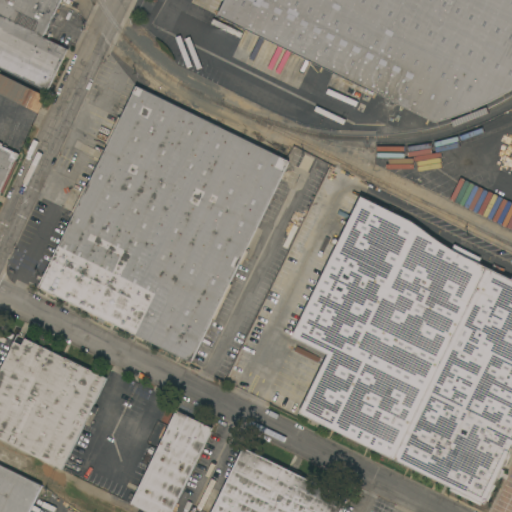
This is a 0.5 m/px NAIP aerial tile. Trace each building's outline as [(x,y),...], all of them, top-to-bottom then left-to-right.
[(60,0),(42,36),(68,49),(47,90),(0,66),(0,0),(60,0)] [(218,15),(225,0),(511,0),(511,88),(509,91),(495,99),(479,106),(465,112),(450,117),(434,122),(218,15)] [(323,69),(332,74),(321,96),(312,91),(323,69)] [(0,73),(47,96),(38,113),(0,93),(0,73)] [(288,160),(245,249),(248,251),(242,264),(239,263),(229,283),(232,284),(215,320),(212,318),(191,362),(105,320),(104,323),(97,320),(98,316),(38,287),(74,213),(72,212),(85,185),(87,186),(107,144),(105,143),(118,116),(121,117),(136,86),(288,160)] [(0,142),(3,144),(2,145),(18,154),(0,192),(0,142)] [(511,447),(511,449),(511,452),(506,466),(504,465),(502,468),(504,469),(499,480),(496,479),(494,484),(496,485),(489,501),(486,500),(484,504),(482,503),(481,505),(450,490),(451,487),(300,413),(328,354),(293,337),(360,197),(411,221),(423,229),(429,234),(440,242),(453,251),(511,279),(511,447)] [(0,371),(15,341),(16,341),(17,338),(24,341),(26,337),(60,354),(61,352),(66,354),(65,357),(107,377),(62,469),(0,439),(0,371)] [(170,511),(146,511),(108,493),(113,483),(135,494),(176,410),(212,428),(170,511)] [(211,511),(243,447),(347,498),(340,511),(211,511)] [(0,511),(0,464),(42,485),(28,511),(0,511)] [(47,500),(41,511),(29,511),(38,495),(47,500)]
